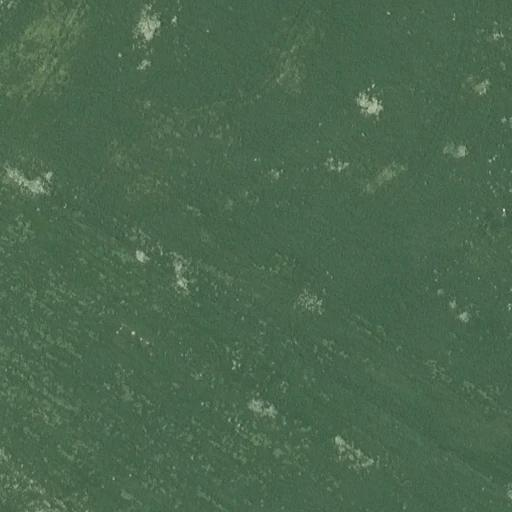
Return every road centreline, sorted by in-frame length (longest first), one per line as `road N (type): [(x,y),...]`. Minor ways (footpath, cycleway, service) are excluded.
road 1 (motorway): [(511,36),(0,311)]
road 2 (motorway): [(0,358),(511,85)]
road 3 (track): [(353,0),(0,189)]
